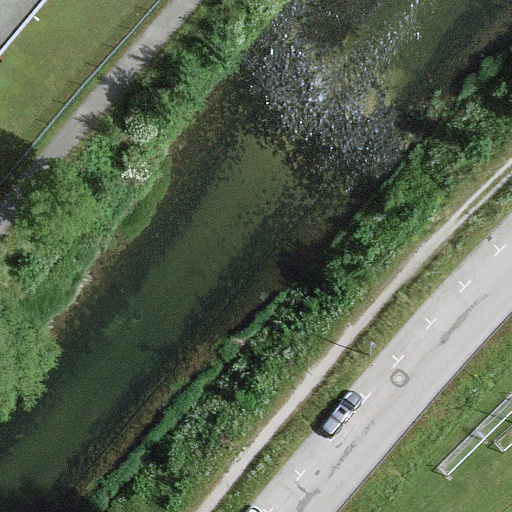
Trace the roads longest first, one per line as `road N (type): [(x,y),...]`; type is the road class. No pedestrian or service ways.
road 1 (track): [(206,511),(388,292),(511,168)]
road 2 (unclassified): [(511,275),(277,511)]
road 3 (track): [(0,228),(198,0)]
